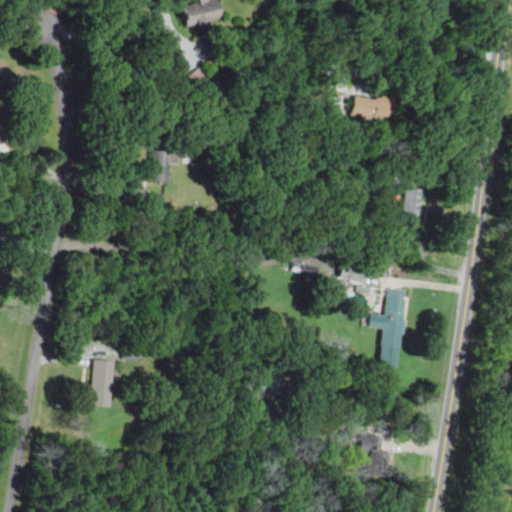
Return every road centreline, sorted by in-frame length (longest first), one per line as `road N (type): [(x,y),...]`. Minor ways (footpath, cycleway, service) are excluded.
road 1 (tertiary): [(431,511),(480,202),(501,0)]
road 2 (residential): [(6,511),(63,178),(62,103),(46,29)]
